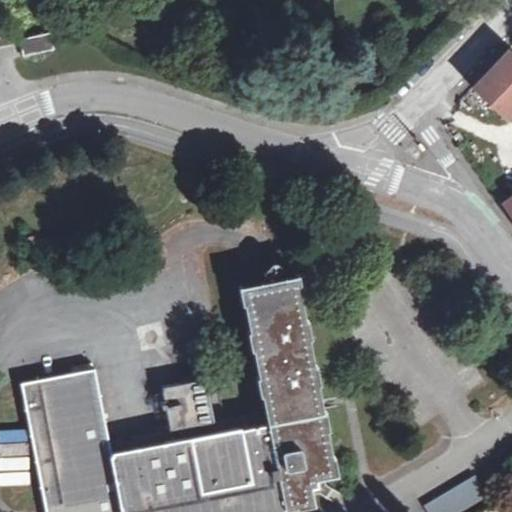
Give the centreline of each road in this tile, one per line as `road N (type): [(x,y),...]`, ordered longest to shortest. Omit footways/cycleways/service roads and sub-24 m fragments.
road 1 (tertiary): [(0,123),(50,99),(122,98),(350,168)]
road 2 (tertiary): [(492,235),(440,198),(350,168)]
road 3 (residential): [(492,235),(423,105)]
road 4 (residential): [(423,105),(511,10)]
